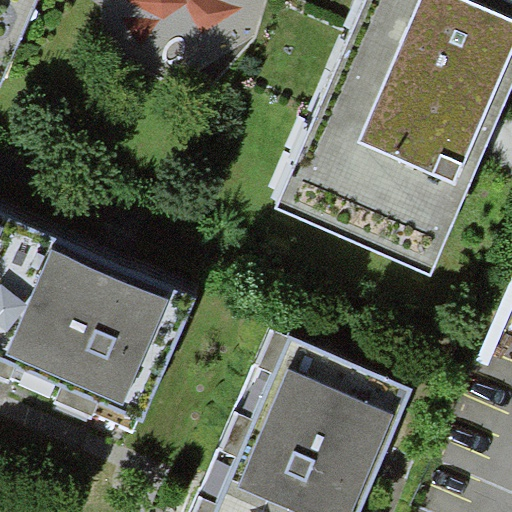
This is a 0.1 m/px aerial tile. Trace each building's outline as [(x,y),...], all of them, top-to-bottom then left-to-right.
[(0,0),(0,58),(24,0),(0,0)] [(220,0),(272,17),(277,0),(220,0)] [(487,118),(511,60),(511,0),(359,0),(278,185),(428,251),(487,118)] [(0,172),(0,281),(38,188),(0,172)] [(38,188),(0,281),(0,364),(134,419),(201,254),(38,188)] [(367,511),(431,372),(293,309),(219,472),(308,511),(367,511)] [(308,511),(219,472),(200,511),(308,511)]
